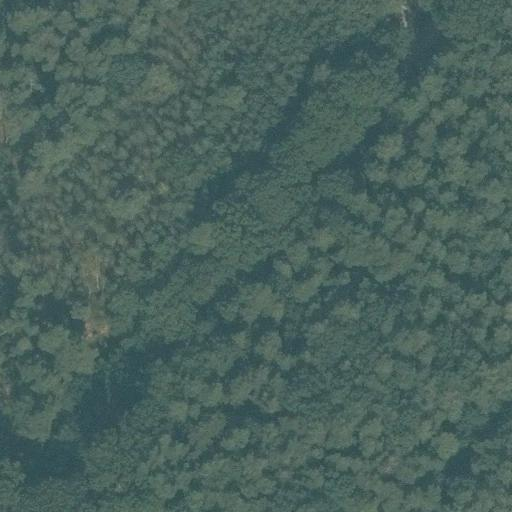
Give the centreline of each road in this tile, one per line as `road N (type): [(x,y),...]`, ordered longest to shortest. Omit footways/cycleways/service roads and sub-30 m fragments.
road 1 (track): [(425,16),(58,481)]
road 2 (track): [(431,511),(511,417)]
